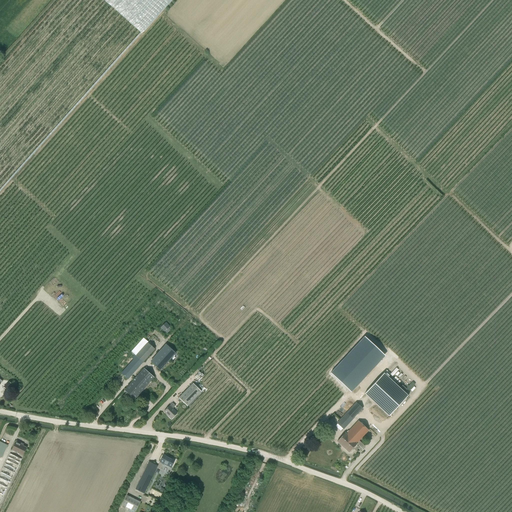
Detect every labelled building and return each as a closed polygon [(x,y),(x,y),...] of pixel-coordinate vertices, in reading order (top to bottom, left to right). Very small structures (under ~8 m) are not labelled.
[(279,254),(266,267),(269,270),(268,272),(269,273),(272,271),(274,272),(285,260),(279,254)] [(287,262),(271,279),(279,286),(277,288),(283,294),(300,274),(294,269),(294,268),(287,262)] [(207,321),(235,290),(220,276),(192,307),(207,321)] [(170,326),(166,322),(160,328),(164,332),(170,326)] [(128,379),(155,349),(147,342),(148,342),(143,338),(130,353),(133,355),(131,358),(133,359),(121,373),(128,379)] [(166,344),(150,361),(160,371),(176,353),(166,344)] [(145,367),(125,390),(134,399),(154,377),(147,371),(148,369),(145,367)] [(389,416),(395,410),(408,396),(384,373),(365,394),(389,416)] [(399,373),(397,374),(405,382),(408,379),(404,375),(402,376),(399,373)] [(411,381),(405,390),(408,392),(414,384),(411,381)] [(202,391),(193,383),(179,398),(187,406),(202,391)] [(337,423),(343,429),(363,408),(356,402),(337,423)] [(177,413),(172,409),(175,406),(172,403),(169,406),(164,412),(171,419),(177,413)] [(358,421),(346,434),(357,444),(362,449),(365,446),(359,441),(368,430),(358,421)] [(337,441),(349,452),(357,444),(346,434),(345,433),(337,441)] [(21,443),(16,441),(12,450),(23,455),(26,448),(21,445),(21,443)] [(0,501),(21,459),(10,454),(0,473),(0,501)] [(163,464),(171,467),(175,460),(163,454),(160,462),(157,468),(160,470),(163,464)] [(144,493),(158,466),(149,462),(135,489),(144,493)] [(152,490),(150,494),(159,498),(161,494),(152,490)] [(135,511),(140,502),(127,495),(122,505),(135,511)]
